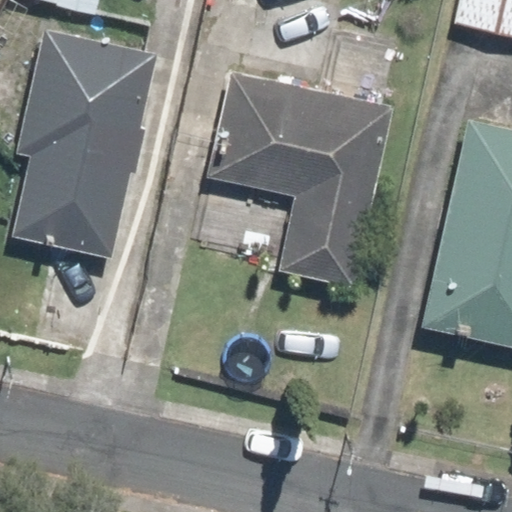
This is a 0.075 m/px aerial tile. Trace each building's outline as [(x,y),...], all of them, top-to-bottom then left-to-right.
[(98,0),(7,0),(0,18),(0,19),(29,31),(41,0),(73,0),(95,8),(98,0)] [(511,0),(453,0),(451,11),(511,25),(511,0)] [(167,38),(50,12),(22,137),(39,141),(21,224),(120,246),(167,38)] [(397,97),(232,59),(208,167),(299,187),(284,256),(358,272),(397,97)] [(511,116),(472,108),(428,312),(511,330),(511,116)]
